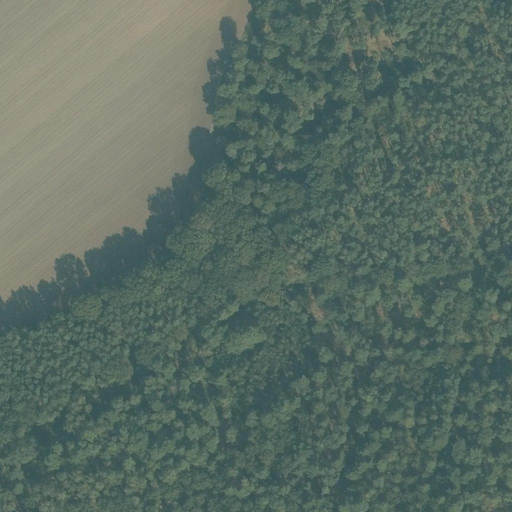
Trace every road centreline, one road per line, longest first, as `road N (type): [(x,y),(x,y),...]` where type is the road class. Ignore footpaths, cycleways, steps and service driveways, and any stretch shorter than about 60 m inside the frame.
road 1 (track): [(0,505),(90,502),(189,472),(392,361),(422,341),(474,282)]
road 2 (track): [(0,428),(234,302),(477,254)]
road 3 (track): [(0,335),(84,304),(159,259),(184,234),(200,210),(232,57)]
road 4 (track): [(474,282),(425,511)]
